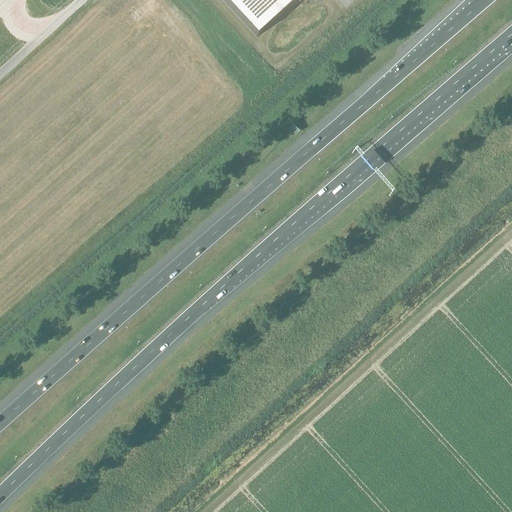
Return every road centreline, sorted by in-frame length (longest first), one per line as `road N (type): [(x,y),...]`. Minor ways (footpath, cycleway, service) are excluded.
road 1 (motorway): [(0,494),(511,35)]
road 2 (motorway): [(487,0),(0,424)]
